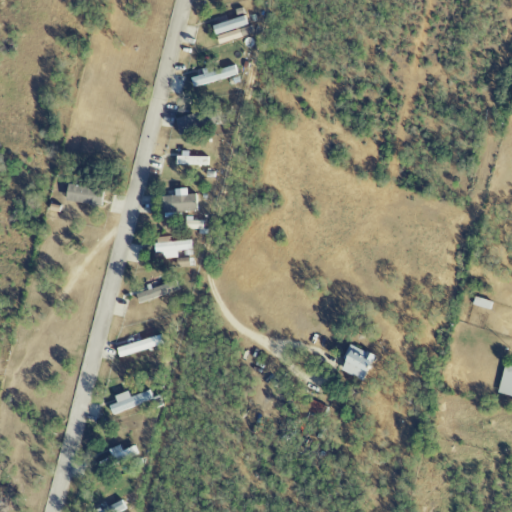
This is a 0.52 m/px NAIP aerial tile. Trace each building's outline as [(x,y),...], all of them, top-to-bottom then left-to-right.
[(189,79),(192,89),(237,75),(234,65),(189,79)] [(175,155),(175,165),(209,166),(209,156),(175,155)] [(64,202),(99,207),(101,191),(66,185),(64,202)] [(162,213),(195,212),(194,195),(187,195),(187,189),(174,189),(174,196),(161,197),(162,213)] [(178,258),(177,251),(193,250),(192,241),(170,242),(170,237),(155,238),(156,260),(178,258)] [(363,380),(372,355),(349,346),(339,372),(363,380)] [(511,367),(504,365),(497,394),(511,397),(511,367)] [(113,398),(116,403),(108,407),(112,417),(150,400),(146,392),(130,399),(127,392),(113,398)] [(138,454),(135,446),(122,452),(119,446),(108,451),(114,465),(138,454)]
